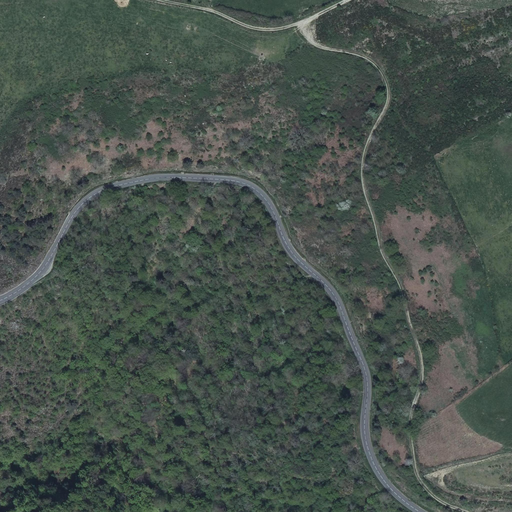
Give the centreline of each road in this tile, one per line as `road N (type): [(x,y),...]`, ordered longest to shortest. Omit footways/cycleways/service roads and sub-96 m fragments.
road 1 (secondary): [(0,300),(32,279),(73,213),(102,189),(171,176),(254,187),(291,252),(335,295),(367,377),(370,455),(387,484),(419,511)]
road 2 (track): [(296,23),(307,43),(359,55),(382,71),(386,93),(369,135),(365,178),(422,385),(411,422),(412,469),(423,476),(511,455)]
road 3 (track): [(171,0),(262,28),(303,21),(346,0)]
